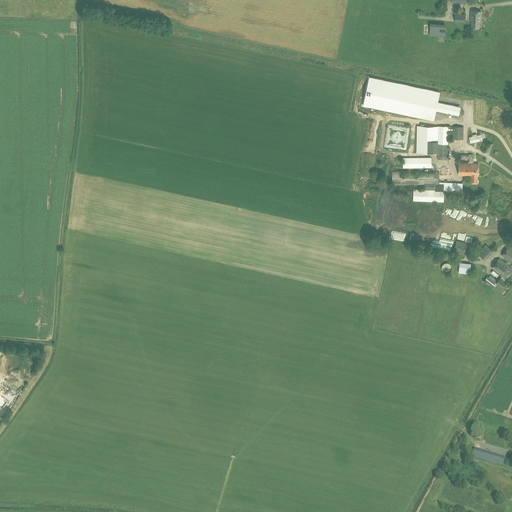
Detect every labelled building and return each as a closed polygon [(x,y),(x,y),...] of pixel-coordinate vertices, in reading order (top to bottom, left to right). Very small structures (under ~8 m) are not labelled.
[(471,27),(479,28),(480,22),(481,22),(482,11),(472,11),(471,21),(472,21),(471,27)] [(465,23),(465,19),(465,15),(456,14),(455,22),(465,23)] [(430,35),(445,36),(446,24),(431,23),(430,35)] [(437,102),(440,92),(370,77),(364,106),(433,120),(436,110),(459,115),(460,107),(437,102)] [(412,148),(421,149),(421,141),(422,125),(413,125),(412,148)] [(438,156),(448,156),(449,126),(439,126),(438,156)] [(453,139),(463,139),(463,126),(453,126),(453,139)] [(481,150),(490,153),(493,144),(484,141),(481,150)] [(422,142),(423,152),(434,151),(434,142),(422,142)] [(458,142),(452,155),(455,157),(461,143),(458,142)] [(469,163),(469,175),(472,175),(472,183),(478,183),(478,175),(479,175),(478,163),(472,163),(472,162),(473,162),(474,158),(472,158),(472,154),(460,154),(460,159),(470,160),(470,161),(469,161),(468,163),(469,163)] [(403,158),(403,168),(432,168),(432,167),(434,167),(431,163),(431,157),(403,158)] [(459,175),(469,175),(469,163),(468,163),(460,163),(459,175)] [(414,201),(444,202),(444,192),(463,193),(463,183),(439,182),(439,173),(438,173),(437,171),(434,171),(435,173),(404,173),(404,171),(392,172),(393,185),(425,184),(425,190),(414,189),(414,201)] [(454,252),(471,256),(474,245),(457,240),(454,252)] [(478,253),(486,260),(494,251),(486,244),(478,253)] [(496,283),(502,288),(507,282),(505,281),(511,271),(511,268),(507,265),(510,262),(511,258),(511,249),(509,247),(502,255),(508,260),(506,263),(499,258),(492,268),(501,275),(502,276),(496,283)] [(471,263),(459,262),(458,273),(470,274),(471,263)] [(442,267),(442,268),(442,269),(442,270),(443,270),(443,271),(444,272),(445,272),(445,273),(446,273),(447,273),(448,273),(449,272),(450,272),(451,271),(452,270),(452,269),(452,268),(452,267),(452,266),(452,265),(451,265),(451,264),(450,264),(450,263),(449,263),(448,263),(447,263),(446,263),(445,263),(444,264),(443,265),(442,266),(442,267)] [(484,281),(492,287),(497,280),(490,276),(489,277),(488,276),(484,281)] [(473,456),(503,465),(505,457),(475,448),(473,456)]
